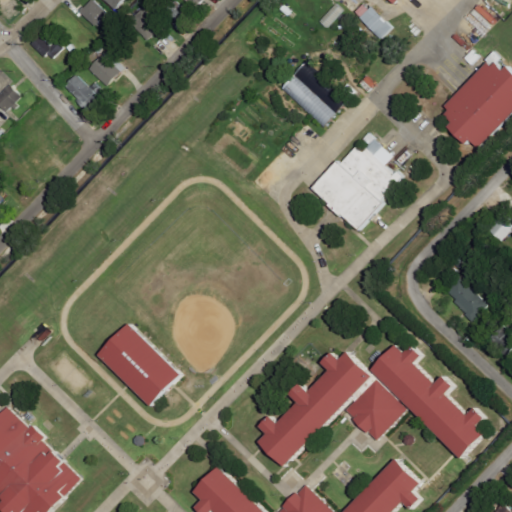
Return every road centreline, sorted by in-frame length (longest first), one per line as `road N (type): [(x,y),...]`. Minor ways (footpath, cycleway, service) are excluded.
road 1 (residential): [(0,240),(229,0)]
road 2 (residential): [(413,286),(432,246),(511,159)]
road 3 (residential): [(413,286),(422,307),(511,393)]
road 4 (residential): [(93,142),(0,35)]
